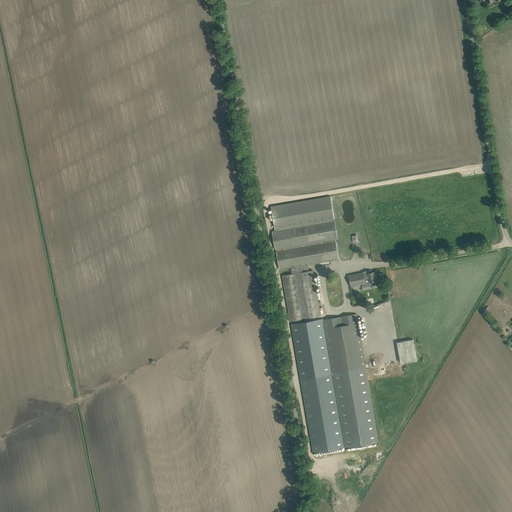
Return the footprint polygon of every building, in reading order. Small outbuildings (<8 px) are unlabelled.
[(273,215),(269,216),(270,220),(273,220),(275,229),(274,229),(275,230),(334,219),(331,196),(271,206),(273,215)] [(275,231),(272,231),(275,249),(277,249),(280,269),(295,267),(308,265),(338,260),(339,259),(335,239),(338,239),(334,219),(275,230),(275,231)] [(304,323),(308,322),(307,318),(321,316),(313,270),(309,271),(308,265),(295,267),(296,270),(291,271),(292,274),(282,276),(290,321),(303,319),(304,323)] [(363,273),(349,276),(350,281),(351,286),(353,286),(355,286),(362,284),(366,283),(365,279),(369,278),(370,282),(375,281),(377,280),(376,272),(372,272),(371,270),(367,271),(367,273),(364,274),(363,273)] [(357,314),(323,320),(345,447),(347,447),(347,449),(376,444),(376,442),(379,442),(357,314)] [(304,323),(290,325),(298,370),(329,365),(321,320),(308,322),(304,323)] [(331,375),(301,380),(313,452),(344,447),(331,375)]
